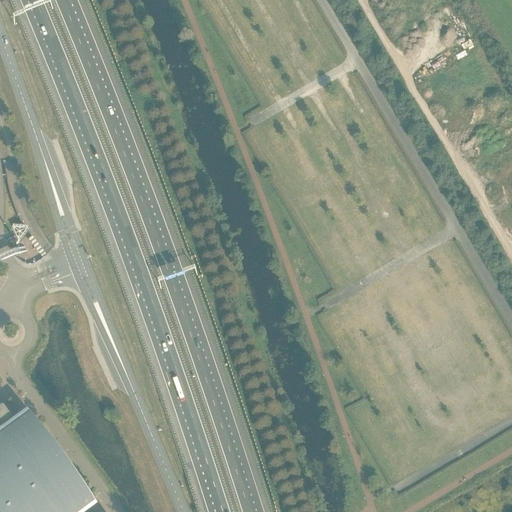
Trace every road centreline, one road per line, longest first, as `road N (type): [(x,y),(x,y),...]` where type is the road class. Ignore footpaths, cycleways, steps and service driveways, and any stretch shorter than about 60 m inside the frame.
road 1 (motorway): [(250,511),(139,190),(62,0)]
road 2 (motorway): [(35,0),(138,262),(221,511)]
road 3 (residential): [(360,0),(511,256)]
road 4 (unclassified): [(117,511),(18,377),(13,352)]
road 5 (secondary): [(182,511),(121,364)]
road 6 (secondary): [(46,166),(0,32)]
